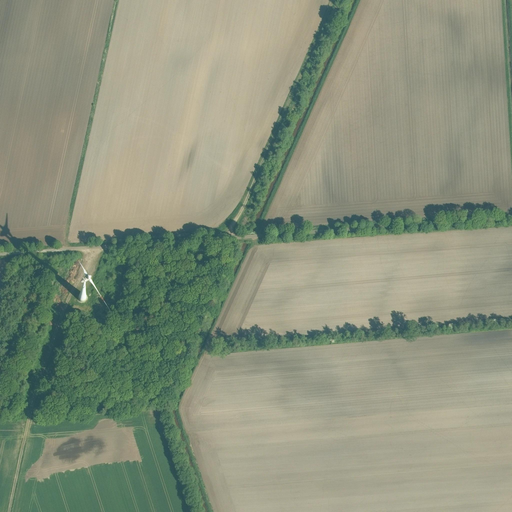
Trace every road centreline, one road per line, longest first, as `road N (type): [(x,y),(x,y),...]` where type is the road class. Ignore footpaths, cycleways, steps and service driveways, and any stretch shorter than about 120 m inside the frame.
road 1 (track): [(8,511),(32,401),(71,288),(95,247)]
road 2 (track): [(332,0),(230,238)]
